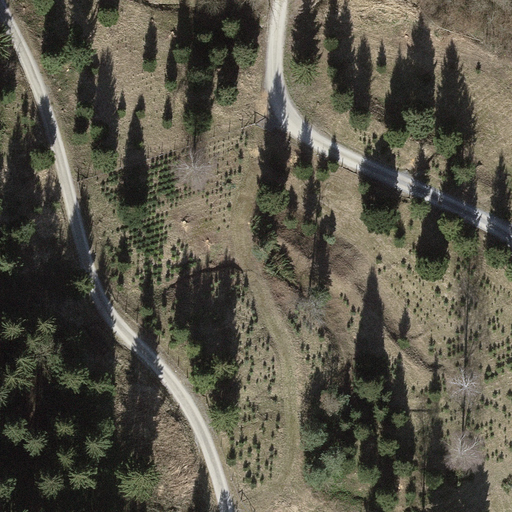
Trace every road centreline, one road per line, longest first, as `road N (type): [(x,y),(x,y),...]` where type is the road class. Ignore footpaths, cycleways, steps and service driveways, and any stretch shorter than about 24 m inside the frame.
road 1 (track): [(227,511),(199,428),(169,380),(112,321),(91,281),(44,107),(0,5)]
road 2 (track): [(279,106),(259,126),(235,210),(234,247),(273,346),(285,441),(265,489),(237,511)]
road 3 (track): [(282,0),(269,74),(279,106),(310,139),(511,237)]
